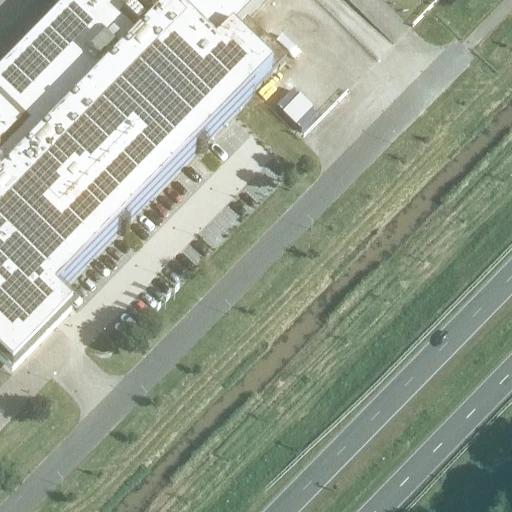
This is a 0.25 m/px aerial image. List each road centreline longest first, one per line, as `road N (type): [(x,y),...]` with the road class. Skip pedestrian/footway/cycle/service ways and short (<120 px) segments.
road 1 (unclassified): [(18,511),(511,3)]
road 2 (trunk): [(511,278),(283,511)]
road 3 (trunk): [(374,511),(511,372)]
